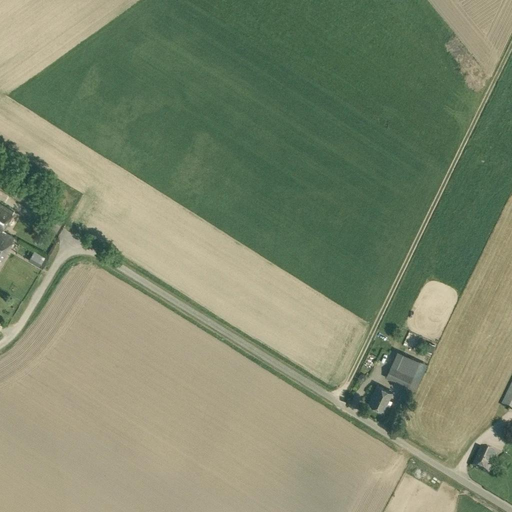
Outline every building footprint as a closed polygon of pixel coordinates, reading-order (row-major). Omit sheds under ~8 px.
[(0,190),(31,209),(43,190),(4,168),(0,174),(0,190)] [(0,230),(2,231),(14,212),(0,204),(0,230)] [(2,231),(0,230),(0,261),(14,238),(2,231)] [(34,262),(40,265),(44,258),(38,255),(34,262)] [(430,343),(426,350),(431,353),(434,345),(430,343)] [(404,372),(413,377),(421,362),(411,357),(404,372)] [(408,389),(413,377),(404,372),(394,368),(391,366),(386,379),(408,389)] [(511,410),(511,381),(501,405),(511,410)] [(384,411),(392,392),(377,385),(368,404),(384,411)] [(404,408),(408,400),(401,396),(397,404),(404,408)] [(488,473),(497,454),(481,447),(473,467),(488,473)]
